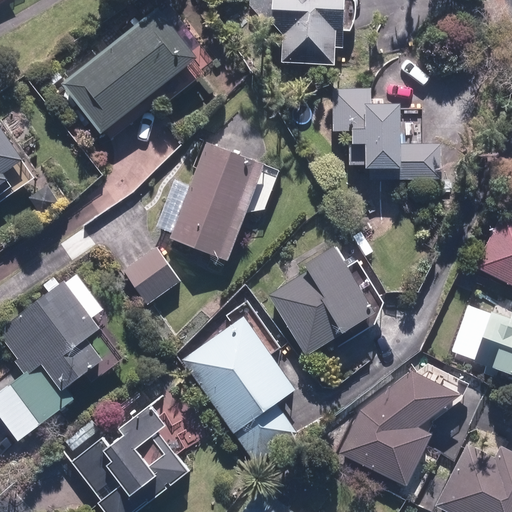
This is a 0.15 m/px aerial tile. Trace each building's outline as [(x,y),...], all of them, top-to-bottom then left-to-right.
[(247,0),(247,18),(262,18),(261,36),(277,37),(276,68),(327,70),(328,39),(336,39),(337,0),(247,0)] [(101,136),(107,144),(206,60),(160,6),(56,94),(95,141),(101,136)] [(384,92),(328,91),(328,136),(345,137),(344,152),(356,152),(356,177),(376,177),(376,184),(436,185),(437,146),(423,146),(424,109),(384,109),(384,92)] [(279,172),(202,147),(189,188),(167,181),(150,232),(168,238),(164,248),(223,268),(241,212),(263,219),(279,172)] [(0,197),(9,191),(1,180),(14,171),(0,149),(0,197)] [(511,223),(499,216),(469,272),(511,295),(511,223)] [(154,247),(120,273),(146,307),(180,282),(154,247)] [(367,322),(328,254),(296,273),(299,278),(264,298),(300,360),(367,322)] [(0,390),(0,427),(12,444),(74,401),(66,390),(82,379),(88,388),(121,365),(92,324),(100,319),(70,276),(0,325),(0,345),(21,376),(0,390)] [(487,370),(485,376),(511,386),(511,315),(509,314),(506,321),(486,313),(467,362),(487,370)] [(237,323),(180,364),(249,461),(286,434),(269,409),(289,395),(237,323)] [(361,410),(338,455),(399,487),(422,442),(413,437),(459,401),(465,385),(422,363),(361,410)] [(65,472),(95,511),(136,511),(182,477),(151,435),(161,428),(148,410),(65,472)] [(462,448),(432,506),(442,511),(511,511),(511,460),(494,451),(489,461),(462,448)] [(284,511),(251,489),(235,511),(284,511)]
